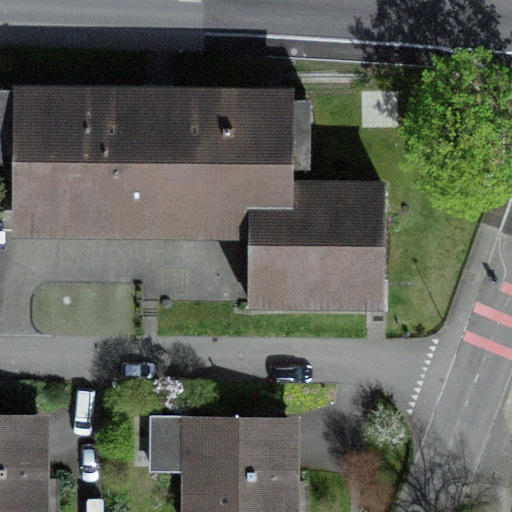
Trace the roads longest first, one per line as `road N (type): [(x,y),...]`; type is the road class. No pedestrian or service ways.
road 1 (secondary): [(511,19),(52,0)]
road 2 (residential): [(424,511),(511,290)]
